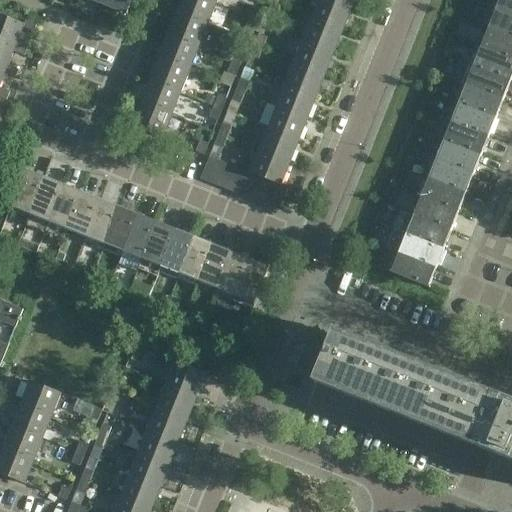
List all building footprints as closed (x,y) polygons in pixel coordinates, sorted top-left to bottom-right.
[(132,0),(105,0),(104,5),(127,14),(132,0)] [(207,26),(216,4),(206,0),(182,0),(177,14),(207,26)] [(344,29),(353,6),(336,0),(319,0),(313,17),(344,29)] [(511,17),(511,0),(500,0),(496,11),(511,17)] [(272,1),(268,11),(275,15),(280,4),(272,1)] [(477,6),(466,2),(461,16),(472,21),(477,6)] [(262,10),(261,9),(254,6),(249,18),(257,21),(262,10)] [(511,39),(511,17),(496,11),(489,30),(511,39)] [(198,49),(207,26),(177,14),(168,37),(198,49)] [(34,33),(37,25),(26,21),(24,25),(0,15),(0,41),(15,48),(18,43),(23,29),(34,33)] [(335,51),(344,29),(313,17),(304,39),(335,51)] [(253,32),(257,21),(249,18),(245,29),(253,32)] [(511,60),(511,39),(489,30),(481,48),(511,60)] [(266,38),(258,35),(254,45),(262,49),(266,38)] [(190,71),(198,49),(168,37),(159,59),(190,71)] [(326,73),(335,51),(304,39),(295,61),(326,73)] [(28,47),(18,43),(15,48),(0,41),(0,67),(7,70),(9,65),(14,51),(25,55),(28,47)] [(254,45),(250,56),(258,59),(262,49),(254,45)] [(511,82),(511,78),(511,60),(481,48),(474,67),(511,82)] [(244,55),(243,55),(236,51),(232,62),(240,66),(244,55)] [(181,93),(190,71),(159,59),(151,81),(181,93)] [(317,96),(326,73),(295,61),(286,83),(317,96)] [(235,76),(240,66),(232,62),(227,73),(235,76)] [(19,70),(9,65),(7,70),(0,67),(0,86),(5,74),(16,78),(19,70)] [(503,101),(511,82),(474,67),(467,86),(503,101)] [(248,82),(240,79),(236,90),(244,93),(248,82)] [(172,115),(181,93),(151,81),(142,104),(172,115)] [(308,118),(317,96),(286,83),(278,106),(308,118)] [(502,103),(503,101),(467,86),(459,104),(496,119),(502,103)] [(10,92),(0,87),(0,97),(7,100),(10,92)] [(240,104),(244,93),(236,90),(232,101),(240,104)] [(226,99),(218,96),(214,107),(222,110),(226,99)] [(163,139),(172,115),(142,104),(133,127),(163,139)] [(488,138),(496,119),(459,104),(452,123),(488,138)] [(299,140),(308,118),(278,106),(269,128),(299,140)] [(218,121),(222,110),(214,107),(210,118),(218,121)] [(481,157),(488,138),(452,123),(444,142),(481,157)] [(230,127),(223,124),(218,134),(226,138),(230,127)] [(290,162),(299,140),(269,128),(260,150),(290,162)] [(222,148),(226,138),(218,134),(214,145),(222,148)] [(208,144),(200,141),(196,152),(204,155),(208,144)] [(474,175),(481,157),(444,142),(437,160),(474,175)] [(281,186),(281,185),(290,162),(260,150),(251,174),(254,175),(266,180),(277,184),(281,186)] [(212,184),(221,162),(209,157),(200,179),(212,184)] [(466,194),(474,175),(437,160),(429,179),(466,194)] [(223,188),(232,166),(221,162),(212,184),(223,188)] [(234,193),(243,171),(232,166),(223,188),(234,193)] [(32,214),(45,179),(27,172),(27,170),(26,170),(11,207),(12,208),(13,207),(32,214)] [(254,175),(251,174),(243,171),(234,193),(245,197),(254,175)] [(257,202),(266,180),(254,175),(245,197),(257,202)] [(51,222),(64,187),(45,179),(32,214),(51,222)] [(459,213),(466,194),(429,179),(422,198),(459,213)] [(268,206),(277,184),(266,180),(257,202),(268,206)] [(288,188),(281,185),(281,186),(277,184),(268,206),(279,211),(288,188)] [(69,229),(83,194),(64,187),(51,222),(69,229)] [(387,190),(382,204),(388,206),(394,193),(387,190)] [(87,236),(100,201),(83,194),(69,229),(87,236)] [(451,231),(459,213),(422,198),(414,216),(451,231)] [(106,244),(119,209),(100,201),(87,236),(106,244)] [(125,251),(138,216),(119,209),(106,244),(125,251)] [(143,258),(156,224),(138,216),(125,251),(143,258)] [(444,250),(451,231),(414,216),(407,235),(444,250)] [(162,266),(175,231),(156,224),(143,258),(139,267),(159,274),(162,266)] [(181,273),(194,239),(175,231),(162,266),(181,273)] [(437,269),(444,250),(407,235),(399,254),(437,269)] [(199,281),(213,246),(194,239),(181,273),(199,281)] [(214,296),(218,288),(231,253),(213,246),(199,281),(196,289),(214,296)] [(236,295),(250,261),(231,253),(218,288),(236,295)] [(430,287),(437,269),(399,254),(392,272),(391,271),(390,273),(430,289),(430,287)] [(268,268),(250,261),(236,295),(254,302),(254,304),(255,304),(270,267),(269,267),(268,268)] [(134,280),(130,292),(149,299),(153,287),(134,280)] [(172,296),(168,305),(178,309),(181,300),(172,296)] [(0,320),(17,327),(19,321),(21,322),(22,318),(21,317),(23,310),(0,300),(0,368),(0,369),(9,345),(0,341),(0,320)] [(319,379),(497,451),(511,456),(511,405),(508,404),(508,406),(335,337),(336,336),(334,335),(317,379),(318,379),(319,379)] [(168,360),(157,355),(153,363),(165,368),(168,360)] [(176,362),(167,385),(197,397),(206,374),(176,362)] [(159,382),(148,377),(145,385),(156,390),(159,382)] [(61,394),(31,382),(22,405),(52,416),(61,394)] [(188,419),(197,397),(167,385),(158,407),(188,419)] [(150,404),(139,400),(136,408),(147,412),(150,404)] [(43,439),(52,416),(22,405),(13,427),(43,439)] [(102,410),(94,407),(90,418),(98,421),(102,410)] [(179,442),(188,419),(158,407),(149,430),(179,442)] [(111,427),(103,424),(99,435),(107,438),(111,427)] [(35,461),(43,439),(13,427),(5,449),(35,461)] [(170,464),(179,442),(149,430),(140,452),(170,464)] [(103,449),(107,438),(99,435),(94,446),(103,449)] [(89,445),(88,444),(81,441),(77,452),(85,455),(89,445)] [(0,474),(25,484),(35,461),(5,449),(0,460),(0,474)] [(80,466),(85,455),(77,452),(72,463),(80,466)] [(161,486),(170,464),(140,452),(131,474),(161,486)] [(94,472),(86,469),(81,480),(89,483),(94,472)] [(152,508),(161,486),(131,474),(122,496),(152,508)] [(85,494),(89,483),(81,480),(77,490),(85,494)] [(71,490),(70,489),(63,486),(59,497),(67,501),(71,490)] [(150,511),(152,508),(122,496),(116,511),(150,511)] [(81,511),(83,507),(72,503),(68,511),(81,511)]
